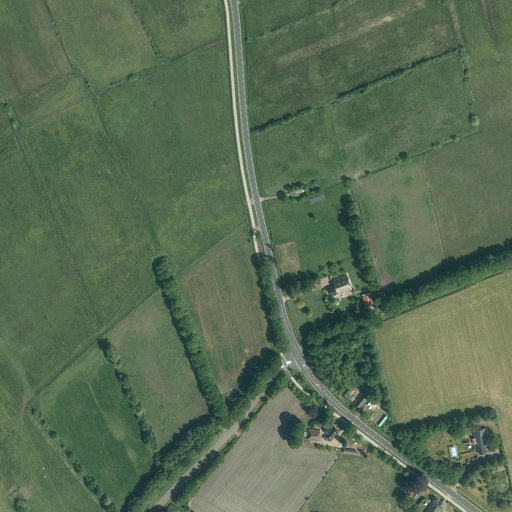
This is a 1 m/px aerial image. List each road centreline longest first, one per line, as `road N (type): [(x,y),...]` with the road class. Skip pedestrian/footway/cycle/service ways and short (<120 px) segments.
road 1 (secondary): [(298,356),(251,173),(233,0)]
road 2 (secondary): [(476,511),(352,418),(298,356)]
road 3 (track): [(294,350),(511,262)]
road 4 (unclassified): [(152,511),(298,356)]
